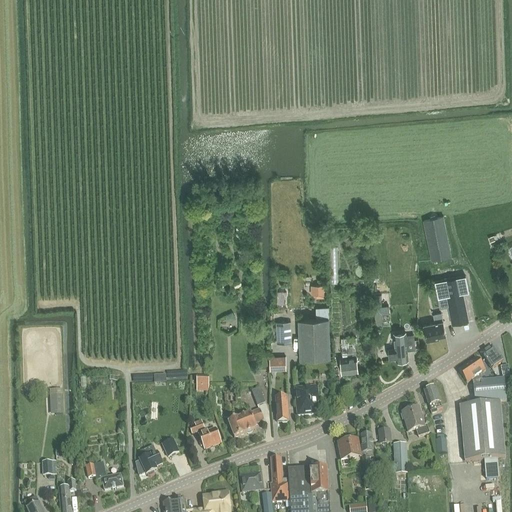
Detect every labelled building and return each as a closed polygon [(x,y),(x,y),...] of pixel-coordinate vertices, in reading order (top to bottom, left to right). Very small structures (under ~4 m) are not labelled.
[(423,220),(431,260),(451,256),(443,216),(423,220)] [(335,246),(326,246),(327,283),(336,283),(335,246)] [(455,278),(435,282),(441,308),(448,307),(452,325),(469,322),(463,293),(469,292),(466,276),(455,278)] [(324,285),(316,285),(317,298),(324,298),(324,285)] [(441,313),(433,315),(434,322),(424,325),(427,341),(428,341),(430,342),(434,341),(435,339),(436,339),(436,337),(446,335),(441,313)] [(298,320),(300,359),(330,358),(328,318),(298,320)] [(290,322),(277,322),(277,342),(291,341),(290,322)] [(395,349),(389,349),(389,359),(396,359),(396,361),(408,360),(407,351),(415,350),(414,335),(406,336),(406,332),(394,333),(394,337),(395,349)] [(492,346),(480,354),(491,370),(503,362),(492,346)] [(286,369),(286,355),(270,356),(270,370),(286,369)] [(342,375),(357,373),(356,357),(340,359),(342,375)] [(458,370),(467,382),(470,380),(472,382),(482,381),(480,373),(486,369),(477,357),(458,370)] [(508,366),(501,368),(503,378),(510,377),(508,366)] [(196,377),(196,385),(209,386),(209,377),(196,377)] [(474,405),(460,406),(465,462),(505,459),(499,403),(506,402),(503,379),(482,381),(472,382),(474,405)] [(318,414),(317,402),(319,402),(317,387),(294,390),(297,417),(318,414)] [(258,407),(265,404),(259,388),(252,391),(258,407)] [(436,388),(424,392),(431,415),(443,411),(436,388)] [(50,390),(51,415),(64,414),(63,390),(50,390)] [(290,423),(288,399),(276,400),(278,424),(290,423)] [(416,431),(419,438),(429,435),(426,427),(424,427),(418,408),(402,413),(408,434),(416,431)] [(228,423),(234,439),(247,434),(248,435),(252,433),(253,431),(257,430),(255,426),(264,423),(259,411),(228,423)] [(195,428),(190,430),(192,436),(200,433),(201,436),(204,435),(203,432),(204,431),(200,422),(194,424),(195,428)] [(199,436),(205,451),(221,444),(216,430),(204,435),(201,436),(199,436)] [(380,445),(389,444),(388,432),(379,432),(380,445)] [(372,435),(361,436),(364,486),(371,485),(371,477),(370,458),(374,458),(372,435)] [(360,457),(359,449),(357,440),(346,442),(345,440),(340,441),(339,443),(338,443),(341,461),(360,457)] [(162,446),(168,458),(179,452),(173,441),(162,446)] [(405,444),(394,445),(395,475),(402,475),(406,474),(405,444)] [(140,462),(136,464),(138,474),(140,477),(145,474),(146,476),(147,475),(148,477),(150,477),(154,475),(154,474),(154,472),(157,471),(156,468),(162,465),(157,453),(156,453),(153,447),(147,450),(140,453),(144,460),(140,461),(140,462)] [(281,459),(271,460),(273,485),(271,485),(273,503),(286,502),(290,502),(289,480),(283,480),(281,459)] [(43,463),(43,476),(52,476),(52,463),(43,463)] [(86,468),(88,480),(95,478),(96,481),(102,480),(104,492),(123,488),(121,476),(106,479),(103,465),(86,468)] [(330,511),(327,469),(289,471),(289,480),(290,502),(291,508),(290,511),(330,511)] [(241,477),(242,493),(264,491),(263,475),(241,477)] [(75,481),(74,482),(68,482),(68,488),(59,489),(61,511),(71,511),(70,492),(76,492),(75,481)] [(463,504),(467,504),(467,511),(473,511),(473,501),(468,501),(467,485),(463,486),(463,504)] [(229,511),(227,493),(217,494),(218,496),(205,497),(206,509),(193,511),(229,511)] [(272,511),(270,494),(262,495),(264,511),(272,511)] [(36,498),(24,503),(27,510),(28,511),(43,511),(40,504),(39,504),(36,498)] [(174,502),(163,504),(164,511),(185,511),(184,498),(176,499),(175,501),(174,502)]
